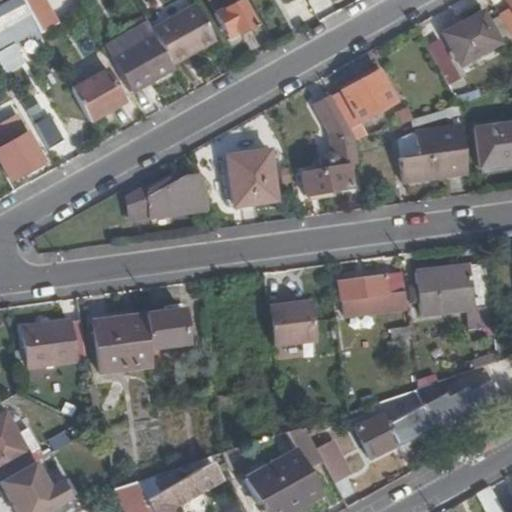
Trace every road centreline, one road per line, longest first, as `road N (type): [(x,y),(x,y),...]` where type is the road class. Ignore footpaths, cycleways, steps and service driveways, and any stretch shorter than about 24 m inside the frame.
road 1 (residential): [(0,282),(511,213)]
road 2 (residential): [(412,0),(0,232)]
road 3 (residential): [(511,449),(401,511)]
